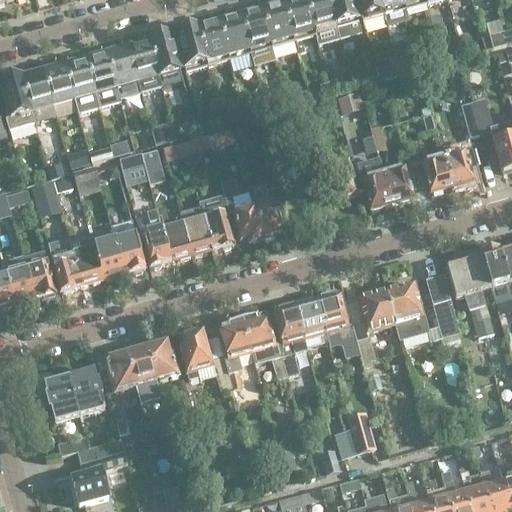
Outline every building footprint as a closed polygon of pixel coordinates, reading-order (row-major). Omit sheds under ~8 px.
[(0,0),(0,8),(3,8),(4,5),(11,3),(10,0),(0,0)] [(306,2),(304,3),(315,40),(337,33),(326,0),(307,0),(306,2)] [(361,37),(350,0),(326,0),(337,33),(340,43),(361,37)] [(355,0),(362,26),(383,20),(377,0),(355,0)] [(401,0),(377,0),(383,20),(405,14),(401,0)] [(401,0),(405,14),(426,8),(424,0),(401,0)] [(448,2),(446,0),(424,0),(426,8),(448,2)] [(315,40),(304,3),(296,5),(293,4),(285,7),(284,9),(283,9),(293,46),(315,40)] [(261,16),(271,52),(274,62),(296,56),(293,46),(283,9),(274,12),(271,11),(263,13),(262,15),(261,16)] [(271,52),(261,16),(259,16),(259,14),(248,17),(248,19),(239,22),(250,58),(271,52)] [(442,17),(433,20),(437,35),(447,32),(442,17)] [(227,25),(218,28),(228,64),(250,58),(239,22),(237,22),(235,21),(228,23),(227,25)] [(228,64),(218,28),(216,28),(214,27),(207,29),(206,31),(197,34),(207,70),(228,64)] [(511,32),(502,35),(506,49),(511,47),(511,32)] [(207,70),(197,34),(197,33),(194,34),(192,33),(185,35),(184,37),(174,40),(184,77),(207,70)] [(506,49),(502,35),(488,39),(492,53),(506,49)] [(148,47),(158,80),(179,74),(170,41),(160,44),(158,42),(152,44),(150,46),(148,47)] [(158,80),(148,47),(139,50),(137,48),(130,50),(129,53),(126,53),(135,86),(158,80)] [(476,50),(462,54),(465,66),(480,63),(476,50)] [(108,59),(106,59),(115,92),(116,92),(135,86),(126,53),(118,56),(116,54),(109,56),(108,59)] [(115,92),(106,59),(97,62),(96,60),(84,63),(95,98),(106,95),(109,103),(118,101),(116,92),(115,92)] [(396,68),(399,80),(419,75),(415,61),(396,66),(396,68)] [(430,72),(443,69),(441,61),(428,64),(430,72)] [(73,69),(64,71),(73,104),(95,98),(84,63),(73,66),(73,69)] [(396,68),(376,73),(379,86),(399,80),(396,68)] [(77,116),(73,104),(64,71),(62,72),(59,70),(53,72),(52,74),(42,77),(55,122),(77,116)] [(30,80),(22,83),(34,128),(55,122),(42,77),(41,78),(38,76),(32,78),(30,80)] [(361,79),(350,82),(349,82),(352,93),(364,90),(361,79)] [(34,128),(22,83),(22,82),(19,83),(17,81),(11,83),(9,86),(0,88),(0,90),(9,122),(5,123),(8,135),(34,128)] [(328,86),(331,96),(343,93),(340,81),(328,85),(328,86)] [(332,100),(331,96),(328,86),(319,89),(323,102),(332,100)] [(142,108),(139,96),(130,98),(134,110),(142,108)] [(336,103),(340,119),(363,112),(359,96),(336,103)] [(289,114),(303,110),(300,99),(285,103),(289,114)] [(483,104),(472,107),(481,139),(490,136),(492,136),(483,104)] [(481,139),(472,107),(460,110),(469,142),(481,139)] [(222,129),(218,114),(203,118),(207,133),(222,129)] [(422,122),(426,137),(435,134),(431,120),(422,122)] [(170,126),(150,132),(154,149),(175,144),(170,126)] [(197,139),(193,126),(174,132),(178,144),(197,139)] [(258,127),(247,130),(249,141),(261,138),(258,127)] [(511,130),(492,136),(490,136),(502,177),(511,174),(511,130)] [(206,141),(209,152),(233,145),(230,134),(206,141)] [(383,139),(374,142),(377,155),(386,152),(383,139)] [(206,141),(184,148),(187,158),(209,152),(206,141)] [(377,155),(374,142),(365,144),(368,157),(377,155)] [(112,162),(129,157),(126,146),(109,150),(110,152),(112,162)] [(184,148),(164,153),(167,164),(187,158),(184,148)] [(110,152),(86,158),(88,168),(88,169),(112,162),(110,152)] [(86,158),(84,153),(65,159),(69,173),(88,168),(86,158)] [(465,155),(444,161),(452,190),(473,184),(470,172),(478,170),(473,154),(465,156),(465,155)] [(140,159),(143,168),(149,190),(164,186),(155,155),(140,159)] [(140,159),(119,165),(121,175),(143,168),(140,159)] [(452,190),(444,161),(422,167),(431,196),(452,190)] [(349,164),(325,171),(334,205),(358,199),(349,164)] [(63,181),(62,178),(59,168),(46,172),(50,185),(63,181)] [(405,172),(384,178),(392,207),(413,201),(405,172)] [(99,184),(96,175),(74,180),(77,190),(99,184)] [(271,177),(263,180),(267,195),(275,192),(271,177)] [(384,178),(363,183),(371,213),(392,207),(384,178)] [(71,181),(55,186),(58,198),(74,193),(71,181)] [(236,182),(221,185),(224,198),(239,194),(236,182)] [(63,216),(58,198),(55,186),(33,192),(41,222),(63,216)] [(26,194),(6,200),(10,212),(29,207),(26,194)] [(0,221),(9,220),(4,201),(3,198),(0,198),(0,221)] [(260,208),(254,210),(263,243),(274,240),(273,235),(283,232),(275,204),(268,206),(269,208),(260,210),(260,208)] [(202,212),(214,255),(223,252),(225,253),(231,252),(232,250),(234,249),(226,218),(214,221),(211,209),(202,212)] [(263,243),(254,210),(248,212),(249,214),(240,216),(239,214),(233,216),(241,244),(250,242),(251,246),(263,243)] [(183,228),(192,259),(194,258),(194,260),(204,258),(203,256),(212,253),(213,255),(214,255),(202,212),(180,218),(183,228)] [(160,227),(171,267),(172,266),(171,265),(181,262),(181,264),(190,262),(190,259),(192,259),(183,228),(170,232),(165,213),(157,215),(160,227)] [(139,232),(150,272),(153,271),(155,273),(161,272),(162,269),(171,267),(160,227),(157,215),(147,218),(150,229),(139,232)] [(143,277),(143,274),(145,274),(132,227),(112,232),(113,237),(125,279),(133,277),(135,279),(143,277)] [(93,252),(102,284),(104,283),(107,285),(112,283),(114,281),(123,278),(124,279),(125,279),(113,237),(91,242),(93,252)] [(73,259),(82,291),(82,290),(90,287),(93,289),(99,287),(101,284),(102,284),(93,252),(73,258),(73,259)] [(482,261),(491,293),(494,303),(503,300),(499,286),(507,283),(508,288),(509,287),(500,257),(499,252),(481,257),(482,261)] [(511,253),(500,257),(509,287),(511,286),(511,253)] [(52,265),(61,296),(63,296),(65,297),(72,296),(73,293),(82,291),(73,259),(52,265)] [(1,267),(4,277),(12,308),(15,307),(17,309),(24,307),(25,305),(33,302),(34,304),(34,303),(26,272),(26,271),(23,261),(1,267)] [(491,293),(482,261),(464,266),(486,340),(493,338),(485,310),(487,309),(482,295),(491,293)] [(486,340),(464,266),(447,271),(456,302),(465,300),(477,342),(486,340)] [(47,267),(26,272),(34,303),(43,301),(44,304),(55,301),(54,298),(55,298),(47,267)] [(4,277),(0,278),(0,311),(2,311),(4,312),(10,311),(11,308),(12,308),(4,277)] [(444,280),(427,285),(443,342),(460,337),(444,280)] [(386,296),(395,329),(400,345),(428,337),(414,288),(401,292),(399,291),(397,291),(395,290),(393,291),(392,291),(390,292),(389,294),(388,294),(387,296),(386,296)] [(395,329),(386,296),(385,297),(384,296),(383,295),(381,295),(380,295),(378,295),(376,296),(374,297),(372,299),(371,300),(359,304),(368,337),(395,329)] [(318,304),(327,337),(339,333),(342,343),(351,340),(339,299),(330,301),(329,300),(319,302),(319,304),(318,304)] [(329,346),(327,337),(318,304),(295,310),(304,343),(307,352),(329,346)] [(283,349),(279,350),(287,381),(298,379),(292,359),(293,359),(294,356),(291,347),(304,343),(295,310),(292,311),(292,309),(284,312),(285,313),(274,316),(283,349)] [(243,325),(253,358),(255,366),(269,362),(269,364),(272,363),(278,384),(287,381),(279,350),(277,350),(277,349),(275,350),(266,320),(257,322),(257,321),(255,322),(253,321),(247,322),(246,324),(243,325)] [(229,364),(253,358),(243,325),(240,326),(238,324),(232,326),(232,328),(228,329),(228,330),(220,332),(229,364)] [(224,362),(212,365),(203,334),(199,335),(191,337),(187,340),(178,342),(183,360),(182,360),(187,378),(213,370),(221,396),(233,392),(229,379),(224,362)] [(355,346),(361,368),(364,380),(373,378),(370,366),(375,364),(369,342),(355,346)] [(150,351),(148,352),(157,385),(178,379),(169,346),(159,349),(157,347),(151,349),(150,351)] [(136,353),(126,355),(135,391),(149,387),(156,413),(165,411),(157,385),(148,352),(138,355),(136,353)] [(135,391),(126,355),(116,358),(114,361),(105,364),(114,397),(135,391)] [(81,374),(68,378),(80,421),(105,414),(101,401),(103,400),(99,385),(97,385),(94,375),(83,378),(81,374)] [(229,379),(233,392),(233,395),(243,392),(238,376),(229,379)] [(80,421),(68,378),(55,382),(56,386),(44,389),(47,399),(45,400),(49,414),(51,414),(55,428),(80,421)] [(112,412),(120,440),(130,437),(122,409),(112,412)] [(365,417),(348,423),(348,426),(357,459),(375,454),(365,417)] [(343,437),(342,437),(333,439),(340,464),(357,459),(348,426),(341,428),(343,437)] [(78,457),(89,454),(85,442),(58,449),(61,461),(78,457)] [(125,456),(121,444),(89,454),(78,457),(81,469),(125,456)] [(291,450),(279,454),(286,478),(298,474),(291,450)] [(279,454),(267,457),(274,481),(286,478),(279,454)] [(324,480),(339,476),(334,455),(319,459),(324,480)] [(125,456),(81,469),(85,480),(73,484),(73,486),(70,487),(73,499),(77,498),(77,501),(75,501),(77,508),(80,507),(80,510),(109,502),(102,476),(128,468),(125,456)] [(509,511),(503,487),(492,490),(487,471),(479,473),(481,479),(490,511),(509,511)] [(456,500),(451,481),(449,475),(442,477),(445,492),(446,494),(450,511),(470,511),(466,497),(456,500)] [(490,511),(481,479),(470,482),(469,476),(461,478),(466,497),(470,511),(490,511)] [(338,488),(341,498),(360,493),(357,484),(338,488)] [(511,511),(511,484),(503,487),(509,511),(511,511)] [(408,501),(410,511),(431,511),(430,507),(419,510),(413,486),(405,488),(408,501)] [(450,511),(446,494),(445,492),(435,495),(432,486),(424,488),(430,507),(431,511),(450,511)] [(167,511),(184,511),(178,490),(162,494),(167,511)] [(394,492),(386,494),(390,511),(410,511),(408,501),(398,504),(394,492)] [(319,494),(302,499),(304,509),(322,504),(319,494)] [(290,511),(304,509),(302,499),(278,505),(279,511),(290,511)] [(386,511),(383,499),(375,501),(378,511),(386,511)]
